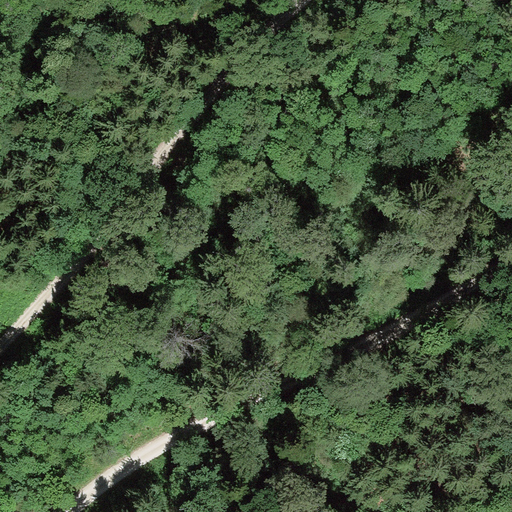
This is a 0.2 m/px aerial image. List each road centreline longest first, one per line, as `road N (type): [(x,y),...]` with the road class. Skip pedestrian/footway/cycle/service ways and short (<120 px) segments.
road 1 (track): [(66,511),(179,432),(511,253)]
road 2 (track): [(333,0),(128,208),(0,371)]
